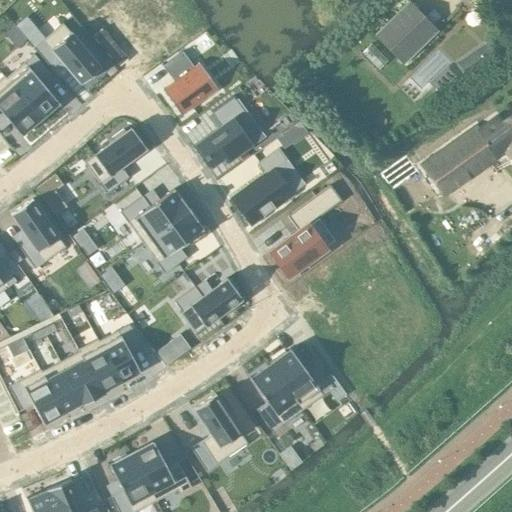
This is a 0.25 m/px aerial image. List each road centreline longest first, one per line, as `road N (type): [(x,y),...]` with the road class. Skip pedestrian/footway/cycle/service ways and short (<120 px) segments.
road 1 (residential): [(0,478),(118,424),(273,316),(212,202),(129,87),(0,190)]
road 2 (unknown): [(189,375),(39,159)]
